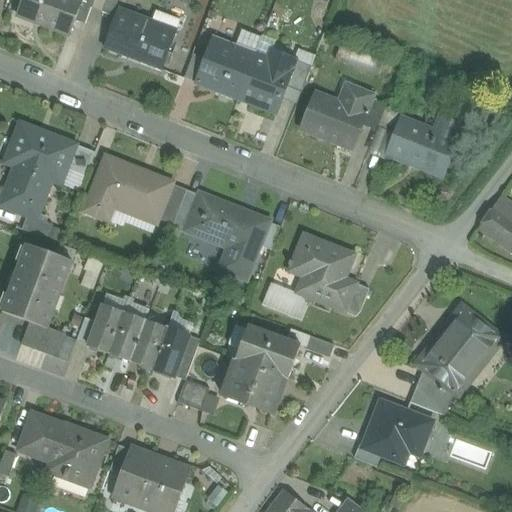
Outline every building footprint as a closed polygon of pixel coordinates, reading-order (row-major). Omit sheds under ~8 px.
[(80,0),(20,0),(14,17),(68,36),(73,22),(81,0),(80,0)] [(94,0),(80,0),(81,0),(73,22),(85,26),(91,10),(94,0)] [(100,13),(105,0),(94,0),(91,10),(100,13)] [(115,0),(105,0),(100,13),(107,16),(111,12),(115,0)] [(153,13),(150,22),(116,9),(101,48),(157,69),(172,30),(175,21),(153,13)] [(260,38),(241,30),(235,47),(234,47),(233,51),(251,58),(252,54),(254,55),(260,38)] [(234,47),(212,38),(211,40),(214,41),(207,59),(204,58),(204,59),(194,83),(236,99),(254,55),(252,54),(251,58),(233,51),(234,47)] [(385,60),(350,47),(349,49),(340,47),(335,61),(378,78),(385,60)] [(270,53),(267,60),(254,55),(236,99),(274,114),(274,112),(284,88),(293,63),(270,53)] [(204,59),(193,55),(184,79),(194,83),(204,59)] [(311,70),(293,63),(284,88),(301,95),(311,70)] [(345,104),(315,93),(301,128),(352,148),(361,125),(372,98),(373,93),(353,85),(345,104)] [(385,103),(372,98),(361,125),(375,130),(384,106),(385,103)] [(396,111),(384,106),(375,130),(387,135),(396,111)] [(433,133),(399,121),(402,113),(401,113),(386,154),(440,175),(459,125),(439,118),(433,133)] [(44,137),(35,134),(36,131),(19,124),(9,147),(16,150),(9,166),(14,168),(50,183),(59,186),(75,146),(45,134),(44,137)] [(139,171),(105,157),(83,212),(108,222),(114,208),(157,225),(173,184),(170,183),(169,185),(138,173),(139,171)] [(50,183),(14,168),(5,189),(9,191),(2,208),(35,221),(50,183)] [(269,222),(199,195),(185,231),(235,250),(226,273),(246,281),(269,222)] [(511,205),(501,198),(478,230),(511,254),(511,205)] [(353,255),(304,237),(292,269),(306,274),(297,296),(346,314),(354,292),(341,286),(353,255)] [(72,263),(27,246),(2,314),(47,331),(72,263)] [(464,306),(417,365),(427,374),(454,394),(486,354),(491,359),(506,340),(464,306)] [(103,307),(88,347),(109,355),(124,315),(103,307)] [(146,322),(124,315),(109,355),(131,363),(146,322)] [(167,330),(146,322),(131,363),(152,371),(167,330)] [(236,362),(288,381),(301,347),(249,328),(236,362)] [(189,338),(167,330),(152,371),(174,379),(189,338)] [(288,381),(236,362),(223,397),(275,416),(288,381)] [(180,403),(216,415),(223,395),(187,382),(180,403)] [(435,422),(383,402),(365,449),(404,464),(410,450),(407,449),(410,441),(425,447),(435,422)] [(105,441),(32,415),(19,453),(50,464),(47,473),(88,487),(105,441)] [(130,451),(117,447),(109,470),(121,475),(130,451)] [(166,511),(183,469),(131,449),(130,451),(121,475),(113,497),(154,511),(166,511)] [(5,452),(0,465),(0,475),(8,478),(16,456),(5,452)] [(24,495),(18,511),(37,511),(41,500),(24,495)] [(307,511),(284,495),(271,511),(307,511)] [(369,511),(350,498),(339,511),(369,511)]
